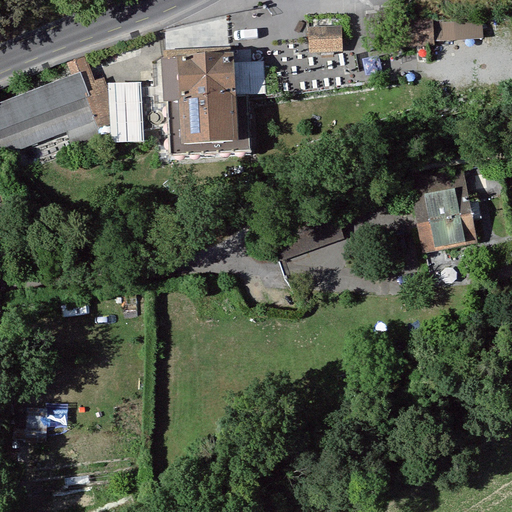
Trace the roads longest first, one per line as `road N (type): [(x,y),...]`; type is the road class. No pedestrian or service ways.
road 1 (track): [(0,282),(227,266)]
road 2 (tertiary): [(0,62),(155,0)]
